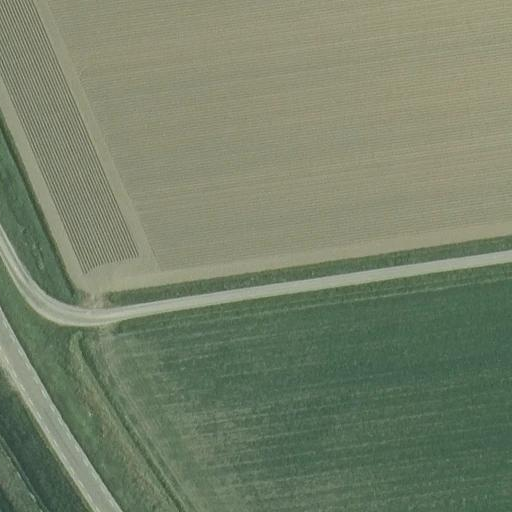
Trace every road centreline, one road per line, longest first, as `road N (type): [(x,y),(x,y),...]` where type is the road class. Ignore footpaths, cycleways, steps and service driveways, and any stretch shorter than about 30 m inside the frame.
road 1 (unclassified): [(67,318),(511,258)]
road 2 (tertiary): [(108,511),(0,332)]
